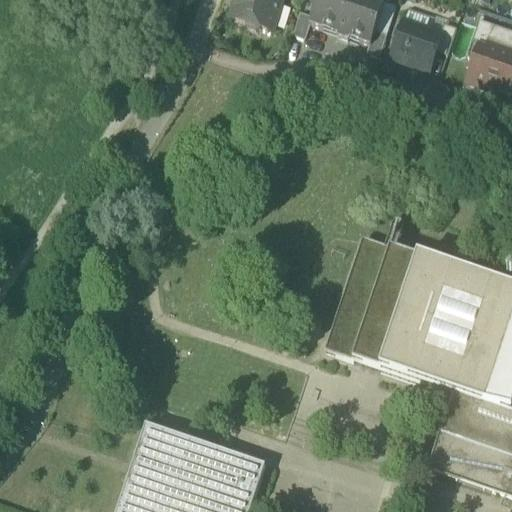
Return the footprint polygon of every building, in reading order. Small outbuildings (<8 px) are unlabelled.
[(247,33),(256,36),(259,32),(259,31),(271,35),(281,0),(237,0),(236,6),(234,6),(229,22),(247,28),(246,29),(247,33)] [(369,51),(370,51),(375,36),(385,8),(361,0),(318,0),(311,22),(308,30),(310,30),(337,40),(336,41),(349,45),(349,44),(369,51)] [(407,15),(403,28),(425,36),(430,23),(407,15)] [(293,41),(305,45),(310,30),(308,30),(311,22),(300,18),(293,41)] [(479,26),(467,62),(476,58),(477,58),(479,52),(484,53),(492,31),(479,26)] [(440,41),(425,36),(403,28),(391,64),(429,77),(436,57),(441,41),(440,41)] [(436,57),(447,61),(456,34),(443,30),(440,41),(441,41),(436,57)] [(484,53),(511,62),(511,37),(492,31),(484,53)] [(366,59),(379,63),(386,40),(375,36),(370,51),(369,51),(366,59)] [(473,70),(470,76),(480,79),(484,89),(483,95),(496,99),(498,94),(510,98),(511,93),(511,62),(484,53),(479,52),(477,58),(476,58),(467,62),(471,70),(473,70)] [(468,83),(484,89),(480,79),(470,76),(468,83)] [(454,399),(511,418),(511,293),(362,243),(324,356),(454,399)] [(428,476),(492,498),(505,460),(511,462),(511,418),(454,399),(428,476)] [(119,511),(252,511),(265,474),(145,435),(119,511)] [(492,498),(511,504),(511,462),(505,460),(492,498)]
